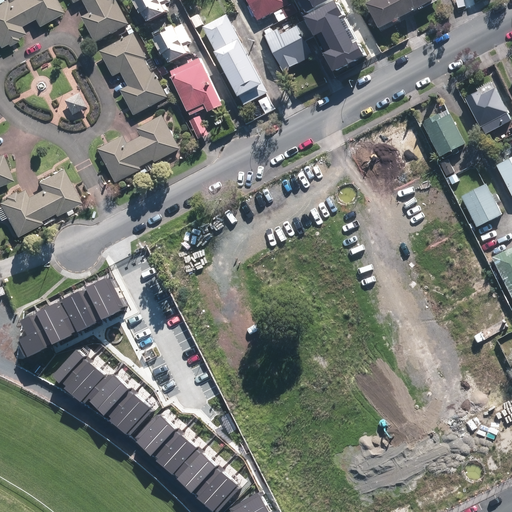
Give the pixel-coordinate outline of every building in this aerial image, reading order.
[(10,0),(7,2),(5,0),(0,3),(0,46),(24,33),(20,26),(33,18),(37,26),(63,12),(55,0),(10,0)] [(74,0),(76,3),(81,0),(84,0),(91,12),(83,16),(96,42),(130,24),(117,0),(74,0)] [(132,0),(140,15),(143,13),(148,24),(170,11),(166,4),(172,1),(171,0),(132,0)] [(288,0),(247,0),(259,21),(291,4),(288,0)] [(302,0),(308,11),(330,0),(302,0)] [(340,0),(335,0),(309,14),(325,43),(351,29),(344,15),(348,13),(340,0)] [(374,0),(368,3),(382,28),(435,0),(374,0)] [(463,0),(460,0),(456,1),(458,9),(466,7),(463,0)] [(197,27),(204,24),(199,14),(192,18),(195,23),(197,27)] [(247,106),(271,93),(229,15),(204,28),(247,106)] [(163,35),(154,40),(162,56),(165,55),(170,65),(192,53),(189,46),(194,43),(184,24),(175,28),(174,25),(162,32),(163,35)] [(315,55),(299,26),(282,34),(280,29),(275,32),(273,27),(266,30),(268,35),(265,36),(284,71),(315,55)] [(325,43),(339,70),(369,54),(361,39),(358,41),(351,29),(325,43)] [(146,59),(148,58),(135,33),(101,51),(115,76),(122,72),(130,85),(121,89),(135,115),(169,97),(155,71),(153,72),(146,59)] [(202,64),(200,59),(172,73),(174,77),(173,78),(189,112),(205,105),(209,113),(223,106),(203,63),(202,64)] [(509,112),(496,88),(482,96),(479,91),(465,98),(481,127),(482,126),(486,133),(511,120),(507,113),(509,112)] [(466,143),(451,114),(442,119),(439,114),(422,123),(440,157),(466,143)] [(155,159),(156,162),(181,148),(163,115),(138,128),(142,136),(129,143),(125,135),(99,148),(117,182),(142,169),(141,167),(155,159)] [(201,140),(210,135),(202,117),(192,122),(201,140)] [(0,184),(11,180),(1,154),(0,154),(0,184)] [(456,171),(450,158),(441,163),(448,176),(456,171)] [(511,159),(497,167),(496,167),(511,198),(511,159)] [(54,213),(55,215),(80,202),(62,169),(37,182),(41,190),(28,197),(24,189),(0,201),(0,206),(16,236),(42,223),(40,220),(54,213)] [(486,185),(460,198),(476,229),(502,216),(486,185)] [(382,479),(386,486),(405,476),(409,484),(444,466),(432,443),(428,445),(412,413),(419,409),(396,366),(388,370),(373,341),(392,331),(388,323),(397,318),(349,225),(328,238),(330,241),(324,245),(322,241),(313,221),(302,227),(218,268),(204,241),(177,254),(200,300),(195,303),(215,338),(244,400),(253,395),(255,399),(257,398),(258,398),(259,398),(260,398),(261,398),(262,398),(263,398),(264,398),(265,397),(266,397),(267,396),(268,396),(269,395),(270,395),(270,394),(271,393),(272,392),(272,391),(273,391),(273,390),(274,389),(274,388),(275,387),(273,384),(284,378),(297,400),(279,409),(285,420),(273,426),(296,470),(305,465),(311,476),(308,478),(313,487),(307,491),(308,493),(303,495),(312,511),(337,511),(360,500),(358,497),(364,494),(362,490),(382,479)] [(511,248),(490,259),(511,302),(511,248)] [(49,355),(95,329),(81,305),(36,330),(49,355)] [(124,339),(114,320),(99,328),(109,347),(124,339)] [(82,348),(62,369),(91,396),(96,391),(137,429),(158,407),(116,368),(110,374),(82,348)] [(444,385),(427,350),(397,364),(414,399),(444,385)] [(163,411),(143,433),(224,505),(243,484),(163,411)]
